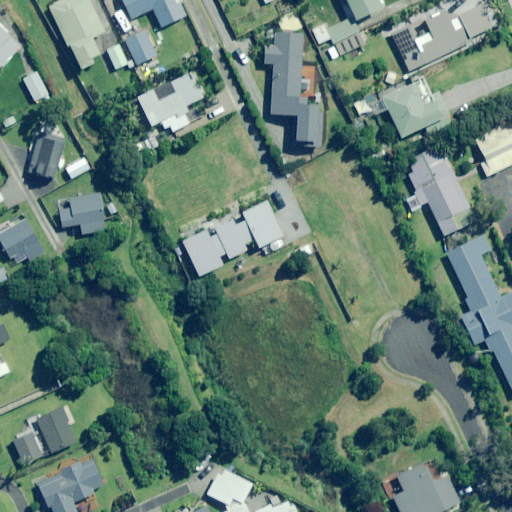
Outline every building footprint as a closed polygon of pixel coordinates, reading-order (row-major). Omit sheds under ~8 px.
[(105,32),(87,0),(66,0),(49,9),(81,71),(94,64),(92,59),(100,55),(91,39),(105,32)] [(176,0),(121,0),(131,20),(152,10),(160,28),(185,17),(176,0)] [(386,7),(382,0),(344,0),(354,21),(386,7)] [(492,29),(481,6),(449,21),(444,10),(391,35),(408,73),(472,43),(470,39),(492,29)] [(319,46),(331,40),(335,47),(327,51),(332,61),(340,57),(365,44),(352,19),(327,32),(323,25),(311,31),(319,46)] [(0,67),(1,67),(3,68),(8,63),(6,62),(19,49),(0,29),(0,67)] [(132,62),(128,64),(130,69),(134,67),(140,78),(145,76),(140,65),(157,56),(144,32),(124,42),(129,51),(127,53),(132,62)] [(318,107),(307,106),(308,99),(300,99),(302,35),(275,34),(274,47),(262,46),(262,64),(273,64),(271,116),(295,117),(293,148),(316,149),(318,107)] [(127,65),(118,46),(106,52),(115,70),(127,65)] [(48,95),(36,73),(23,81),(34,103),(48,95)] [(396,76),(386,73),(383,83),(393,86),(396,76)] [(149,128),(161,122),(165,130),(169,128),(172,134),(203,118),(198,107),(187,112),(185,108),(203,98),(191,74),(171,84),(176,94),(158,103),(152,91),(135,100),(149,128)] [(429,135),(453,123),(439,95),(433,98),(422,76),(380,96),(400,136),(424,124),(429,135)] [(27,160),(30,161),(27,174),(56,180),(66,139),(60,127),(39,123),(36,137),(33,137),(27,160)] [(511,130),(478,146),(484,160),(480,162),(486,175),(511,162),(511,130)] [(154,138),(139,146),(144,156),(159,148),(154,138)] [(476,219),(446,156),(412,172),(442,235),(476,219)] [(105,231),(100,195),(70,200),(71,211),(59,213),(61,228),(81,226),(82,235),(105,231)] [(234,227),(244,246),(254,241),(258,249),(283,237),(267,203),(242,214),(245,222),(234,227)] [(44,254),(24,220),(11,227),(8,222),(0,226),(0,242),(10,260),(14,257),(18,264),(27,259),(29,263),(44,254)] [(244,246),(234,227),(231,220),(213,229),(216,235),(210,238),(219,258),(226,255),(228,260),(246,252),(244,246)] [(219,258),(210,238),(206,231),(182,243),(198,278),(223,266),(219,258)] [(477,238),(445,253),(471,308),(459,314),(474,344),(485,339),(511,395),(511,394),(511,288),(502,292),(477,238)] [(339,282),(345,279),(336,262),(330,265),(339,282)] [(347,283),(341,287),(349,304),(355,301),(347,283)] [(0,345),(9,341),(1,325),(0,325),(0,345)] [(0,378),(10,373),(0,353),(0,378)] [(75,444),(62,410),(37,420),(50,454),(75,444)] [(42,457),(32,434),(14,442),(24,465),(42,457)] [(79,468),(78,465),(58,474),(59,477),(38,487),(48,508),(50,507),(52,511),(76,511),(73,504),(94,495),(92,491),(104,486),(93,462),(79,468)] [(431,485),(421,465),(396,477),(403,492),(392,497),(399,511),(443,511),(460,504),(447,477),(431,485)] [(251,486),(220,470),(207,496),(224,504),(228,511),(227,511),(295,511),(290,501),(271,510),(269,506),(256,511),(247,511),(243,502),(251,486)]
